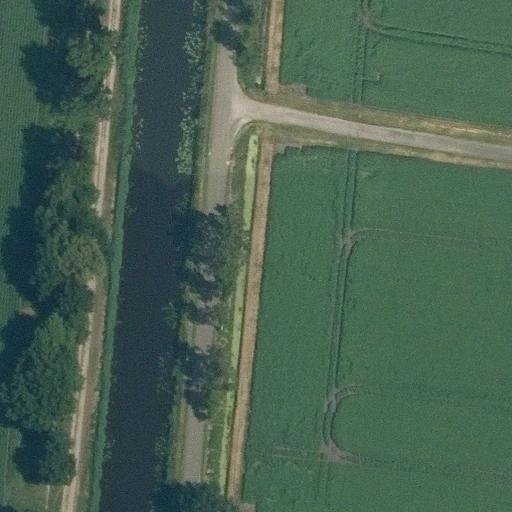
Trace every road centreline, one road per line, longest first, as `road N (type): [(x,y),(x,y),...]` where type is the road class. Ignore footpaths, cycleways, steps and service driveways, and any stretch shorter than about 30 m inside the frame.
road 1 (unclassified): [(185,511),(230,0)]
road 2 (track): [(122,0),(79,511)]
